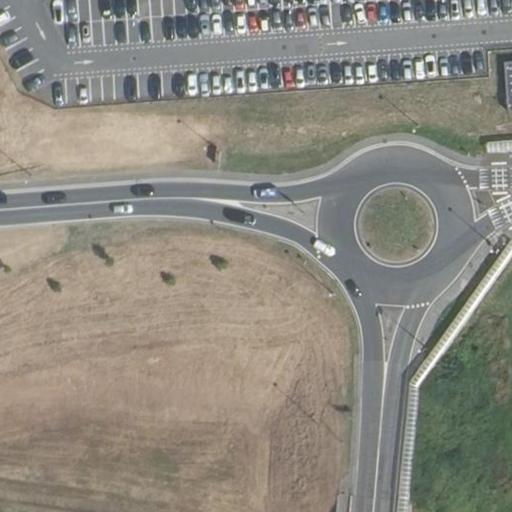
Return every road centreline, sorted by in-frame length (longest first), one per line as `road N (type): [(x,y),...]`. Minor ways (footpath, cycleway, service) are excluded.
road 1 (unclassified): [(115,203),(288,232),(348,261)]
road 2 (unclassified): [(351,183),(288,197),(198,191),(115,203)]
road 3 (unclassified): [(383,397),(435,274)]
road 4 (unclassified): [(355,269),(373,317),(383,397)]
